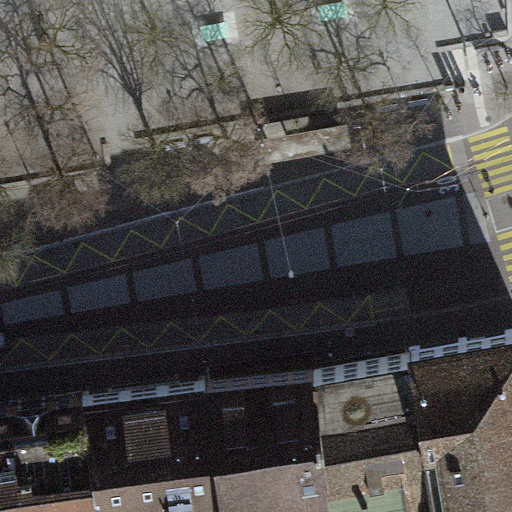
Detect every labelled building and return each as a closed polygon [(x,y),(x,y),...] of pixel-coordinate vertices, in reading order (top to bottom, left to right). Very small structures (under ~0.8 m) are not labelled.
[(349,121),(257,137),(261,160),(353,144),(349,121)] [(511,511),(511,329),(411,347),(435,489),(439,511),(511,511)] [(411,347),(314,365),(336,509),(435,489),(411,347)] [(336,511),(336,509),(314,365),(205,377),(227,508),(227,511),(336,511)] [(106,511),(198,511),(227,508),(205,377),(83,391),(106,511)] [(0,511),(106,511),(83,391),(0,402),(0,511)] [(439,511),(435,489),(336,509),(336,511),(439,511)]
